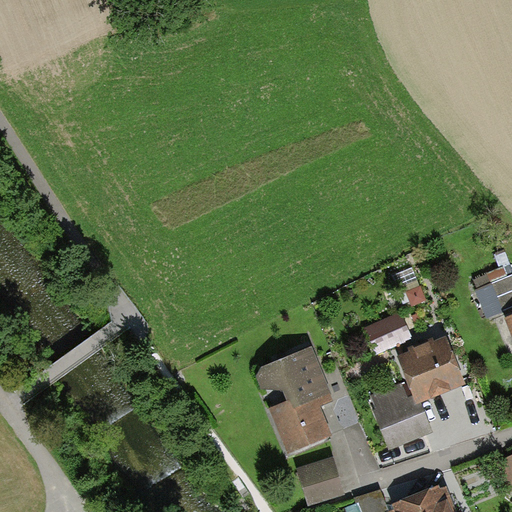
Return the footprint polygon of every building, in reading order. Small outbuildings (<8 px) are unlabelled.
[(511,273),(474,289),(485,317),(502,310),(511,334),(511,273)] [(399,316),(374,326),(380,341),(405,331),(399,316)] [(410,381),(366,398),(384,446),(428,429),(417,400),(463,383),(446,337),(400,354),(410,381)] [(309,354),(255,376),(287,453),(328,436),(317,407),(329,402),(309,354)] [(331,461),(299,472),(310,503),(342,492),(331,461)] [(441,511),(434,492),(387,510),(380,492),(354,501),(357,511),(441,511)]
